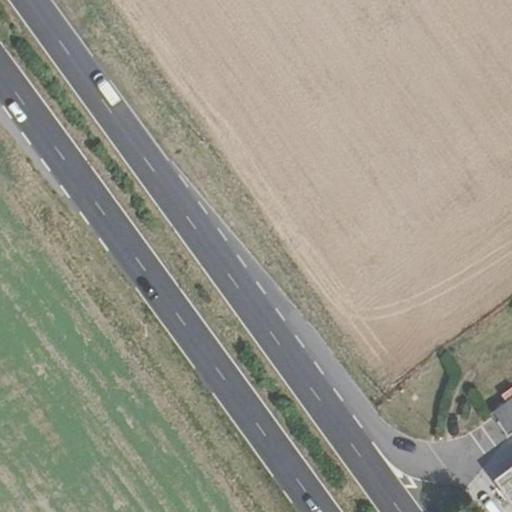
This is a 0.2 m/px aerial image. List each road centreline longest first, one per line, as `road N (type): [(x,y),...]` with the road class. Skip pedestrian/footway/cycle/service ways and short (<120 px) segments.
road 1 (primary): [(403,511),(33,0)]
road 2 (primary): [(0,67),(321,511)]
